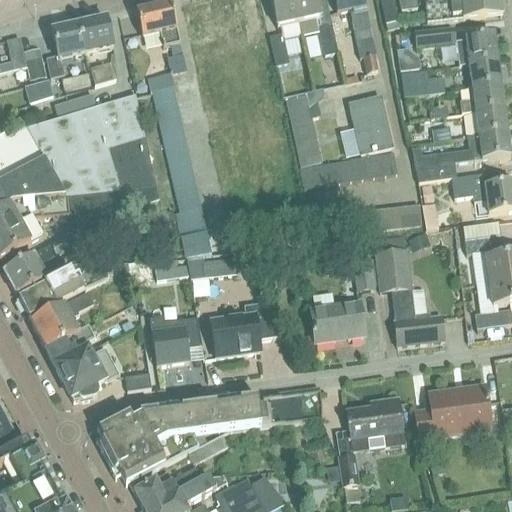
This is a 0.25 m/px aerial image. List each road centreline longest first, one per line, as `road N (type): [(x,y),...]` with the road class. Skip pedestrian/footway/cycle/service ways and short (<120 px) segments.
road 1 (residential): [(61,443),(121,411),(511,353)]
road 2 (unclassified): [(61,443),(0,333)]
